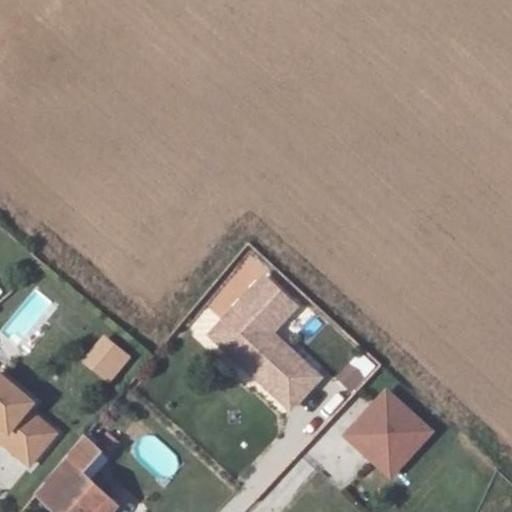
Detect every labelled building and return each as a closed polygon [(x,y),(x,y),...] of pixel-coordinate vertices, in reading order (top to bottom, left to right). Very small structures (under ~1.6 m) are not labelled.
[(264,275),(223,320),(232,329),(223,338),(262,373),(258,377),(290,406),(304,391),(300,388),(315,373),(270,331),(266,327),(291,300),(264,275)] [(295,304),(291,300),(266,327),(270,331),(295,304)] [(211,333),(258,377),(262,373),(223,338),(232,329),(223,320),(211,333)] [(102,339),(85,359),(102,373),(119,353),(102,339)] [(359,350),(333,376),(349,393),(375,367),(359,350)] [(119,353),(102,373),(107,377),(124,357),(119,353)] [(1,439),(29,464),(56,434),(28,410),(35,403),(0,372),(0,423),(8,431),(4,435),(1,439)] [(318,376),(315,373),(300,388),(304,391),(318,376)] [(365,414),(345,436),(374,463),(379,458),(394,471),(430,433),(386,392),(372,406),(374,408),(367,416),(365,414)] [(0,423),(0,431),(4,435),(8,431),(0,423)] [(104,441),(121,454),(132,441),(116,426),(104,441)] [(83,436),(39,489),(64,511),(109,511),(120,501),(87,468),(100,449),(83,436)] [(394,471),(379,458),(374,463),(389,477),(394,471)]
